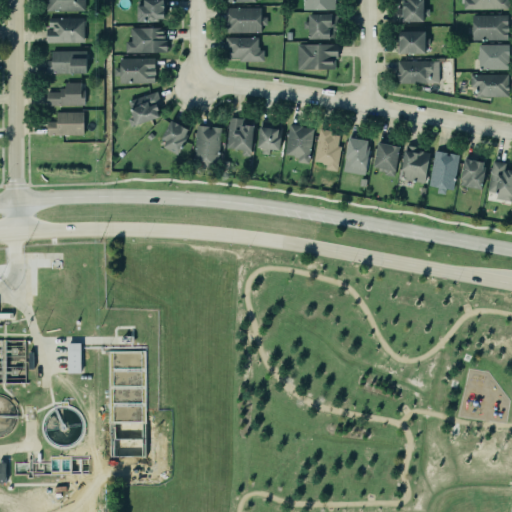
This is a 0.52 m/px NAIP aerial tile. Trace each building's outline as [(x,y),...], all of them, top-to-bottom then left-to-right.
[(46,0),(46,11),(85,10),(85,0),(46,0)] [(142,0),(166,0),(166,11),(162,11),(162,17),(156,17),(156,20),(136,20),(136,4),(142,4),(142,0)] [(303,0),(304,10),(336,10),(336,0),(303,0)] [(401,0),(422,0),(422,7),(428,7),(428,15),(422,15),(422,20),(401,20),(401,17),(395,17),(395,7),(401,6),(401,0)] [(508,9),(507,0),(463,0),(464,10),(508,9)] [(225,6),(224,31),(260,31),(260,24),(266,24),(266,16),(259,16),(259,7),(225,6)] [(470,13),(506,13),(506,24),(507,24),(507,30),(506,30),(506,38),(471,38),(470,13)] [(305,14),(306,29),(308,29),(309,39),(337,38),(336,14),(305,14)] [(45,41),(83,41),(83,16),(49,16),(49,23),(52,23),(52,29),(45,29),(45,41)] [(125,52),(166,52),(166,27),(131,28),(131,41),(125,41),(125,52)] [(426,31),(398,31),(399,54),(427,53),(426,31)] [(224,36),(256,36),(256,45),(258,45),(258,49),(262,49),(262,60),(238,60),(238,57),(227,57),(227,47),(224,47),(224,36)] [(296,43),(296,67),(333,67),(333,57),(336,57),(336,43),(296,43)] [(509,45),(479,44),(478,69),(508,70),(509,45)] [(86,51),(51,50),(51,60),(47,59),(47,73),(86,73),(86,51)] [(155,57),(117,58),(117,75),(120,75),(120,83),(155,83),(155,57)] [(439,83),(439,61),(397,60),(397,82),(439,83)] [(508,74),(470,74),(471,86),(475,86),(476,97),(509,96),(508,74)] [(46,92),(46,105),(83,105),(83,82),(62,82),(62,91),(46,92)] [(134,125),(160,117),(157,106),(161,105),(157,91),(126,101),(134,125)] [(83,134),(83,111),(56,112),(57,121),(47,121),(47,135),(83,134)] [(227,148),(242,148),(242,155),(251,156),(253,125),(243,125),(243,118),(228,117),(227,148)] [(169,119),(186,128),(184,132),(187,134),(176,154),(162,146),(165,139),(160,137),(169,119)] [(259,154),(270,154),(270,149),(279,150),(280,122),(260,121),(259,154)] [(194,122),(191,152),(198,152),(198,159),(209,160),(209,155),(216,156),(218,124),(194,122)] [(297,162),(309,163),(313,127),(288,124),(285,155),(298,157),(297,162)] [(317,127),(311,160),(325,162),(324,168),(335,170),(339,145),(336,145),(338,134),(329,132),(330,129),(317,127)] [(347,136),(366,139),(365,145),(368,145),(364,167),(342,162),(347,136)] [(396,176),(398,144),(376,143),(375,167),(387,168),(386,175),(396,176)] [(431,151),(405,146),(401,170),(405,171),(403,179),(424,183),(431,151)] [(458,154),(433,151),(429,186),(454,189),(458,154)] [(484,161),(463,159),(460,187),(482,189),(484,161)] [(491,159),(485,190),(495,192),(494,197),(510,200),(511,187),(511,168),(505,168),(505,169),(501,168),(502,164),(505,162),(491,159)] [(68,372),(81,372),(81,342),(68,342),(68,372)]
